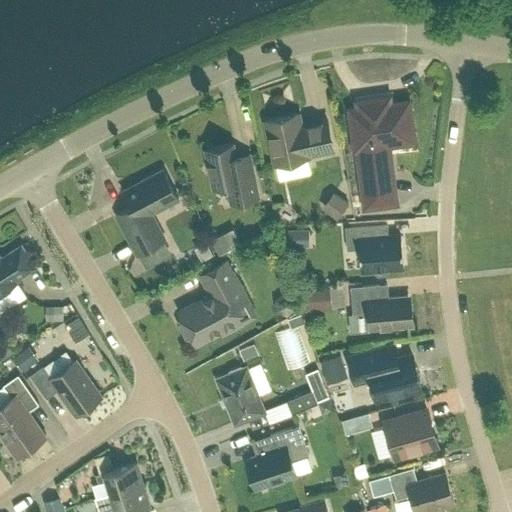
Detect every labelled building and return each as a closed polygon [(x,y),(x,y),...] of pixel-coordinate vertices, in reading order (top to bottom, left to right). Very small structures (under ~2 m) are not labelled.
[(395,202),(387,144),(393,135),(411,133),(407,101),(349,109),(355,148),(357,148),(365,206),(395,202)] [(300,129),(297,113),(265,120),(275,164),(306,157),(306,153),(333,148),(326,119),(308,123),(309,127),(300,129)] [(232,142),(204,148),(213,187),(226,185),(230,203),(257,197),(251,170),(248,153),(235,156),(232,142)] [(136,254),(164,239),(150,212),(178,198),(162,169),(121,190),(130,206),(115,214),(136,254)] [(337,195),(326,210),(337,218),(348,203),(337,195)] [(370,236),(369,224),(345,226),(347,248),(358,247),(360,269),(373,268),(374,272),(377,275),(384,274),(387,271),(386,267),(403,266),(400,234),(370,236)] [(287,246),(301,246),(301,228),(287,228),(287,246)] [(196,249),(202,261),(213,254),(207,243),(196,249)] [(35,266),(21,244),(1,257),(0,255),(0,292),(17,282),(15,279),(35,266)] [(179,319),(177,322),(185,337),(189,338),(192,337),(196,344),(221,330),(222,334),(242,323),(256,316),(242,291),(226,260),(199,274),(207,289),(209,294),(203,297),(204,299),(195,304),(194,301),(178,310),(182,317),(179,319)] [(379,298),(378,284),(350,286),(352,313),(367,312),(368,327),(407,324),(407,325),(408,325),(405,296),(379,298)] [(332,306),(330,288),(306,290),(308,308),(332,306)] [(50,319),(61,319),(61,305),(50,305),(50,319)] [(292,315),(295,326),(306,323),(303,312),(292,315)] [(79,315),(65,324),(76,341),(89,333),(79,315)] [(240,348),(245,358),(253,354),(249,344),(240,348)] [(396,358),(392,344),(348,356),(354,380),(369,376),(375,398),(420,387),(411,354),(396,358)] [(25,349),(14,356),(23,369),(34,361),(25,349)] [(74,360),(66,349),(43,365),(30,374),(46,397),(59,388),(77,413),(100,397),(74,360)] [(344,369),(339,354),(320,361),(326,376),(344,369)] [(269,357),(256,360),(265,389),(278,386),(269,357)] [(245,368),(242,369),(230,374),(218,379),(235,421),(262,410),(245,368)] [(317,370),(306,374),(312,389),(317,402),(328,398),(317,370)] [(0,433),(16,456),(46,435),(29,410),(39,403),(18,374),(3,385),(11,397),(0,404),(0,433)] [(317,402),(312,389),(286,400),(291,413),(317,402)] [(394,455),(436,443),(426,408),(384,420),(394,455)] [(347,433),(373,425),(369,412),(342,419),(347,433)] [(255,487),(295,474),(291,461),(308,455),(298,424),(269,434),(274,449),(245,458),(255,487)] [(99,497),(110,494),(143,483),(136,461),(113,468),(109,453),(95,457),(99,472),(95,474),(98,482),(94,483),(99,497)] [(361,464),(353,467),(356,477),(365,475),(361,464)] [(409,494),(414,511),(417,511),(453,502),(444,472),(416,481),(412,467),(367,480),(372,498),(394,492),(395,498),(409,494)] [(132,511),(150,506),(143,483),(110,494),(114,508),(107,510),(107,511),(132,511)] [(64,511),(60,497),(44,502),(47,511),(64,511)] [(327,511),(324,499),(300,505),(301,511),(327,511)] [(397,511),(394,499),(379,503),(380,511),(397,511)]
